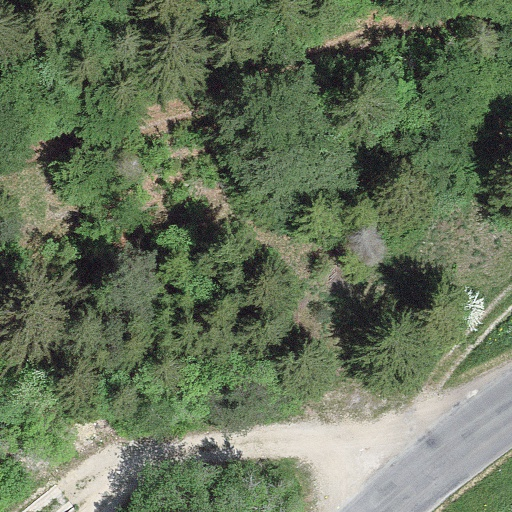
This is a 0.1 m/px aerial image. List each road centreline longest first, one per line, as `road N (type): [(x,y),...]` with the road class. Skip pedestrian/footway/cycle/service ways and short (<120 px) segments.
road 1 (track): [(511,4),(418,25),(179,114),(0,164)]
road 2 (track): [(437,459),(319,442),(187,446),(101,479),(87,511)]
road 3 (track): [(437,459),(419,406),(511,299)]
road 4 (secondary): [(511,410),(437,459),(382,511)]
